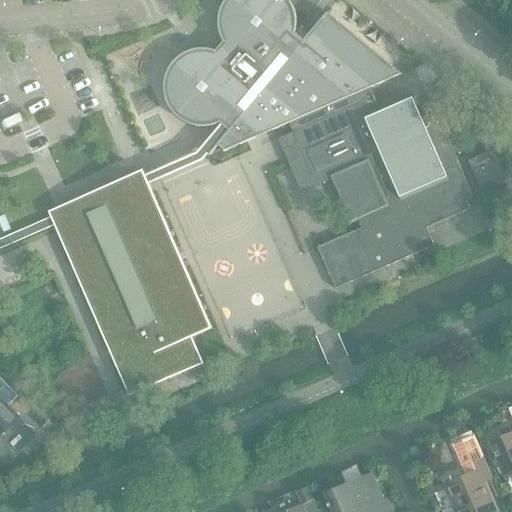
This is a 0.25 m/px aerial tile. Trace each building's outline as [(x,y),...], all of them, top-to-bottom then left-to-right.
[(166,81),(165,92),(165,98),(167,104),(171,110),(175,115),(179,118),(182,121),(191,125),(200,127),(209,127),(214,125),(220,123),(222,125),(202,149),(210,156),(219,146),(224,151),(224,152),(257,138),(289,123),(311,113),(341,101),(371,88),(375,87),(375,86),(374,85),(403,72),(330,11),(305,41),(295,33),(297,22),(295,11),(290,2),(288,0),(226,0),(223,5),(220,14),(219,16),(219,24),(221,33),(224,42),(216,51),(207,49),(197,50),(188,52),(180,57),(173,63),(169,71),(166,81)] [(293,132),(279,139),(291,166),(302,192),(335,178),(353,219),(357,217),(362,229),(318,248),(336,289),(376,272),(435,246),(427,229),(471,209),(467,200),(474,198),(457,160),(436,112),(426,117),(421,119),(412,99),(382,112),(376,100),(371,88),(341,101),(311,113),(289,123),(293,132)] [(51,217),(0,239),(0,249),(55,225),(130,397),(204,364),(193,338),(213,329),(150,185),(204,161),(206,159),(207,160),(210,156),(202,149),(198,153),(146,176),(144,171),(49,213),(51,217)] [(480,188),(506,177),(494,150),(469,161),(480,188)] [(0,377),(0,437),(19,418),(8,407),(19,396),(0,377)] [(57,428),(44,442),(56,454),(69,440),(57,428)] [(511,433),(490,443),(504,476),(511,472),(511,433)] [(468,476),(448,485),(459,511),(494,511),(482,483),(492,479),(474,437),(455,445),(468,476)] [(392,511),(387,500),(383,501),(380,494),(381,493),(372,474),(324,494),(332,511),(392,511)] [(302,490),(296,492),(302,506),(314,500),(315,500),(309,487),(302,490)] [(313,511),(318,510),(314,500),(302,506),(287,511),(313,511)]
